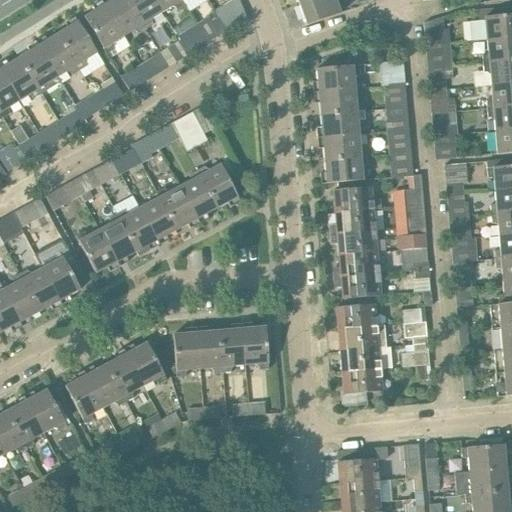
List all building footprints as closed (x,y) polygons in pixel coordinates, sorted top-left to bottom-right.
[(125,0),(112,0),(104,5),(102,1),(100,2),(122,37),(132,31),(135,32),(137,35),(144,30),(125,0)] [(161,13),(152,0),(125,0),(144,30),(152,25),(151,22),(152,19),(161,13)] [(184,6),(179,0),(152,0),(161,13),(170,7),(174,8),(176,11),(184,6)] [(246,19),(244,14),(244,13),(238,0),(233,0),(221,8),(219,9),(223,15),(231,29),(246,19)] [(339,15),(335,2),(340,0),(311,0),(298,5),(306,26),(339,15)] [(122,37),(100,2),(92,7),(95,11),(83,18),(106,54),(114,49),(112,47),(113,43),(122,37)] [(511,37),(511,15),(494,17),(493,9),(478,10),(479,21),(474,21),(476,41),(485,40),(511,37)] [(198,29),(201,34),(207,44),(220,36),(211,22),(207,17),(195,24),(198,29)] [(56,35),(78,71),(86,66),(85,63),(86,60),(96,54),(85,35),(74,18),(73,18),(76,23),(56,35)] [(196,51),(207,44),(201,34),(198,29),(195,24),(184,31),(187,37),(196,51)] [(440,44),(440,34),(424,36),(424,45),(440,44)] [(78,71),(56,35),(37,47),(56,78),(65,73),(70,74),(71,76),(78,71)] [(511,37),(485,40),(486,50),(483,54),(481,54),(481,63),(511,60),(511,37)] [(187,56),(178,42),(170,47),(159,54),(168,68),(187,56)] [(440,44),(424,45),(425,56),(441,55),(440,44)] [(56,78),(37,47),(17,59),(40,95),(47,90),(46,88),(48,84),(56,78)] [(0,74),(17,103),(27,97),(31,98),(32,100),(40,95),(32,83),(17,59),(0,70),(0,69),(0,74)] [(511,60),(481,63),(482,72),(485,72),(488,75),(489,85),(511,83),(511,60)] [(149,61),(140,66),(149,80),(158,75),(149,61)] [(149,80),(140,66),(121,79),(129,92),(149,80)] [(318,92),(354,89),(353,79),(356,76),(359,76),(358,66),(316,70),(318,92)] [(0,118),(1,119),(9,114),(8,112),(9,108),(17,103),(0,74),(0,118)] [(387,86),(403,85),(403,75),(387,76),(387,86)] [(103,90),(94,96),(102,109),(121,98),(110,80),(100,86),(103,90)] [(428,90),(445,89),(444,80),(427,81),(428,90)] [(490,96),(487,99),(485,100),(485,109),(511,106),(511,83),(489,85),(490,96)] [(403,85),(387,86),(388,97),(404,95),(403,85)] [(355,100),(354,89),(318,92),(320,115),(362,112),(361,103),(359,103),(355,100)] [(446,100),(445,89),(428,90),(429,101),(446,100)] [(85,101),(93,115),(94,115),(102,109),(94,96),(85,101)] [(511,106),(485,109),(486,118),(489,118),(492,120),(493,131),(511,128),(511,106)] [(77,111),(75,107),(62,115),(64,119),(57,123),(65,137),(74,132),(85,125),(83,121),(77,111)] [(170,125),(179,143),(180,143),(185,153),(207,142),(203,135),(209,132),(197,110),(170,125)] [(362,112),(320,115),(322,138),(358,135),(357,124),(360,121),(362,121),(362,112)] [(431,127),(431,136),(448,135),(448,126),(456,125),(455,113),(447,114),(448,125),(431,127)] [(392,132),(408,130),(407,120),(391,121),(392,132)] [(65,137),(57,123),(48,128),(57,142),(65,137)] [(159,154),(179,143),(170,125),(150,136),(159,154)] [(511,128),(493,131),(494,142),(491,145),(489,145),(490,156),(511,153),(511,128)] [(409,141),(408,130),(392,132),(392,142),(409,141)] [(322,138),(324,161),(366,157),(365,148),(363,148),(359,145),(358,135),(322,138)] [(448,135),(431,136),(432,147),(449,145),(448,135)] [(159,154),(150,136),(130,147),(140,165),(159,154)] [(18,147),(27,161),(36,155),(27,142),(18,147)] [(18,166),(27,161),(18,147),(9,153),(18,166)] [(121,156),(112,161),(119,175),(128,170),(121,156)] [(366,157),(324,161),(326,183),(320,184),(320,185),(362,181),(361,169),(364,166),(367,166),(366,157)] [(493,181),(494,190),(511,188),(511,166),(511,167),(511,160),(485,162),(486,178),(489,178),(493,181)] [(110,180),(119,175),(112,161),(103,166),(110,180)] [(445,195),(461,193),(459,164),(442,165),(445,195)] [(195,172),(215,210),(228,204),(230,207),(239,202),(220,165),(209,171),(205,169),(204,167),(195,172)] [(396,178),(412,176),(411,166),(395,167),(396,178)] [(215,210),(195,172),(187,176),(188,178),(187,183),(178,188),(198,225),(208,220),(205,216),(215,210)] [(393,207),(423,205),(420,176),(412,176),(413,190),(392,192),(393,207)] [(80,178),(72,183),(79,197),(88,192),(80,178)] [(70,201),(79,197),(72,183),(63,188),(70,201)] [(163,189),(155,194),(175,232),(187,226),(189,230),(198,225),(178,188),(169,193),(165,192),(163,189)] [(334,213),(376,209),(380,209),(379,199),(371,200),(370,188),(332,192),(334,213)] [(511,211),(511,188),(494,190),(494,201),(491,204),(489,205),(489,213),(511,211)] [(88,192),(79,197),(83,203),(92,198),(88,192)] [(461,193),(445,195),(446,205),(462,203),(461,193)] [(138,210),(158,247),(168,241),(165,237),(175,232),(155,194),(147,198),(149,200),(147,205),(139,209),(138,210)] [(423,205),(393,207),(395,229),(424,226),(423,205)] [(328,230),(329,235),(374,231),(372,211),(380,210),(380,209),(376,209),(334,213),(335,225),(331,225),(331,230),(328,230)] [(11,215),(18,230),(27,225),(20,210),(11,215)] [(131,245),(135,253),(138,258),(158,247),(138,210),(129,214),(124,213),(123,211),(115,215),(131,245)] [(511,234),(511,211),(489,213),(490,223),(493,223),(497,228),(497,236),(511,234)] [(21,235),(18,230),(11,215),(2,220),(13,240),(21,235)] [(104,242),(117,268),(127,263),(125,258),(135,253),(131,245),(115,215),(107,220),(108,222),(106,227),(98,231),(104,242)] [(424,226),(395,229),(395,237),(398,237),(399,251),(425,248),(424,234),(425,234),(424,226)] [(448,230),(449,240),(466,239),(465,228),(448,230)] [(104,242),(98,231),(88,236),(84,235),(83,233),(75,237),(95,274),(106,268),(109,273),(117,268),(104,242)] [(376,253),(374,231),(329,235),(329,241),(332,241),(332,245),(337,245),(338,256),(376,253)] [(493,251),(494,259),(511,257),(511,234),(497,236),(499,247),(496,250),(493,251)] [(466,248),(466,239),(449,240),(450,250),(466,248)] [(425,248),(399,251),(401,272),(414,271),(428,270),(426,248),(425,248)] [(60,307),(60,306),(58,302),(79,290),(59,253),(50,259),(51,260),(49,265),(40,270),(60,307)] [(378,274),(376,253),(338,256),(339,268),(334,268),(335,273),(332,273),(333,278),(378,274)] [(511,257),(494,259),(494,269),(498,269),(501,272),(502,281),(511,280),(511,257)] [(17,276),(37,313),(49,306),(52,311),(60,307),(40,270),(30,275),(27,274),(25,272),(17,276)] [(428,270),(414,271),(415,278),(429,277),(428,270)] [(380,297),(378,274),(333,278),(333,284),(336,284),(336,288),(341,288),(342,300),(380,297)] [(452,276),(453,285),(470,284),(469,274),(452,276)] [(0,292),(17,324),(37,313),(17,276),(10,280),(11,282),(9,287),(0,292)] [(497,296),(498,304),(511,303),(511,280),(502,281),(503,292),(500,296),(497,296)] [(470,284),(453,285),(454,296),(470,294),(470,284)] [(0,333),(17,324),(0,292),(0,291),(0,333)] [(431,307),(430,292),(422,293),(423,307),(431,307)] [(489,307),(493,352),(511,350),(511,303),(498,304),(498,306),(489,307)] [(335,308),(337,330),(375,326),(373,305),(335,308)] [(424,322),(423,307),(401,309),(402,324),(424,322)] [(412,345),(426,344),(425,322),(402,324),(403,339),(412,338),(412,345)] [(339,352),(377,348),(386,347),(384,326),(375,326),(337,330),(339,352)] [(264,328),(241,330),(244,366),(255,365),(258,368),(259,371),(268,370),(264,328)] [(244,366),(241,330),(218,331),(222,374),(230,373),(230,370),(232,367),(244,366)] [(218,331),(196,333),(199,370),(209,369),(213,371),(213,374),(222,374),(218,331)] [(187,371),(199,370),(196,333),(172,335),(176,377),(185,377),(185,374),(187,371)] [(146,343),(125,354),(143,387),(151,382),(155,383),(157,386),(166,381),(146,343)] [(413,353),(415,353),(427,352),(426,344),(412,345),(413,353)] [(377,348),(339,352),(341,373),(379,370),(377,348)] [(497,398),(511,396),(511,350),(493,352),(497,398)] [(427,352),(415,353),(416,367),(421,366),(424,366),(428,365),(428,359),(427,352)] [(143,387),(125,354),(105,365),(125,403),(133,399),(131,396),(132,392),(143,387)] [(125,403),(105,365),(85,376),(102,409),(111,404),(115,405),(117,408),(125,403)] [(424,366),(421,366),(416,367),(417,382),(425,381),(424,367),(424,366)] [(379,370),(341,373),(343,395),(381,392),(379,370)] [(92,414),(102,409),(85,376),(64,387),(85,425),(92,421),(91,418),(92,414)] [(471,391),(470,377),(462,378),(463,392),(471,391)] [(25,401),(43,434),(52,429),(56,430),(58,433),(66,428),(46,390),(25,401)] [(43,434),(25,401),(5,412),(26,450),(33,445),(32,443),(33,439),(43,434)] [(264,404),(248,406),(248,416),(265,415),(264,404)] [(248,416),(248,406),(232,407),(232,418),(248,416)] [(202,411),(203,421),(220,419),(219,409),(202,411)] [(187,422),(203,421),(202,411),(186,412),(187,422)] [(26,450),(5,412),(0,415),(0,450),(3,455),(11,451),(16,452),(17,454),(26,450)] [(175,415),(162,422),(166,431),(179,424),(175,415)] [(151,439),(166,431),(162,422),(147,430),(151,439)] [(135,437),(121,444),(126,453),(140,445),(135,437)] [(111,461),(126,453),(121,444),(106,452),(111,461)] [(403,446),(405,471),(420,470),(417,445),(403,446)] [(468,472),(505,469),(503,445),(460,449),(461,459),(464,458),(467,461),(468,472)] [(425,459),(426,475),(437,474),(435,459),(425,459)] [(337,463),(339,486),(377,482),(375,460),(337,463)] [(75,462),(62,469),(67,478),(80,471),(75,462)] [(52,486),(67,478),(62,469),(47,477),(52,486)] [(507,491),(505,469),(468,472),(469,482),(465,486),(463,486),(464,495),(507,491)] [(412,479),(420,478),(420,470),(405,471),(405,480),(412,479)] [(437,474),(426,475),(428,492),(438,491),(437,474)] [(420,478),(412,479),(413,492),(421,492),(420,478)] [(379,504),(377,482),(339,486),(341,507),(379,504)] [(22,491),(26,500),(40,492),(35,483),(22,491)] [(11,508),(26,500),(22,491),(7,499),(11,508)] [(471,511),(508,511),(507,491),(464,495),(464,504),(467,504),(471,507),(471,511)]
